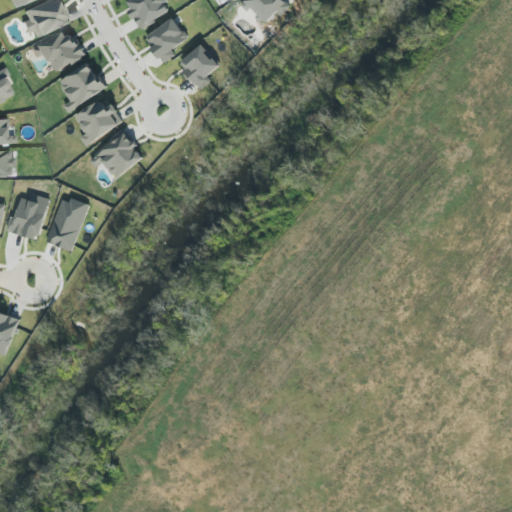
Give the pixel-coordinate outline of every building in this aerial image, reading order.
[(8,0),(12,8),(32,0),(8,0)] [(169,13),(165,4),(166,3),(165,0),(130,0),(126,2),(138,28),(169,13)] [(291,5),(285,0),(247,0),(244,3),(266,24),(275,14),(279,18),(291,5)] [(161,64),(174,56),(171,50),(190,39),(177,18),(145,37),(161,64)] [(45,54),(53,72),(81,59),(69,31),(31,48),(36,58),(45,54)] [(178,66),(200,91),(210,81),(207,77),(220,65),(202,44),(178,66)] [(59,82),(72,101),(65,106),(69,112),(104,89),(87,63),(59,82)] [(0,69),(0,102),(14,96),(1,70),(0,69)] [(75,117),(86,134),(79,138),(85,147),(121,124),(115,115),(116,114),(106,98),(75,117)] [(0,145),(10,145),(9,121),(0,120),(0,145)] [(96,155),(115,180),(143,158),(124,134),(96,155)] [(0,177),(10,178),(9,152),(0,151),(0,177)] [(47,245),(74,252),(87,205),(60,198),(47,245)] [(0,355),(7,358),(21,321),(0,313),(0,355)]
